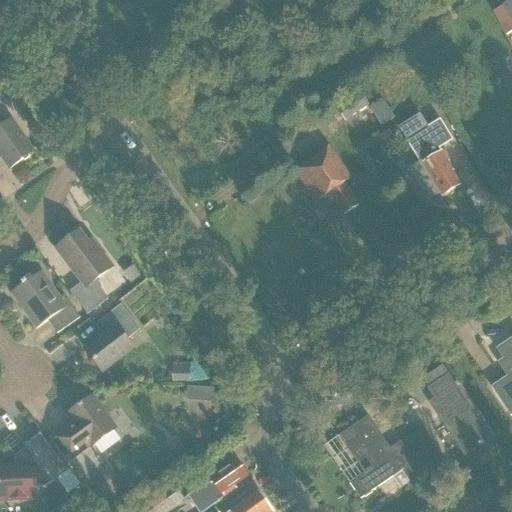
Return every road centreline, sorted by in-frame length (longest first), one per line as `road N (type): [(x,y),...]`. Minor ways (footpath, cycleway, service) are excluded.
road 1 (residential): [(288,367),(118,129)]
road 2 (unclassified): [(288,367),(511,249)]
road 3 (residential): [(0,256),(34,231),(70,169),(118,129)]
road 4 (residential): [(312,511),(268,436),(270,403),(288,367)]
road 5 (residential): [(118,129),(27,0)]
